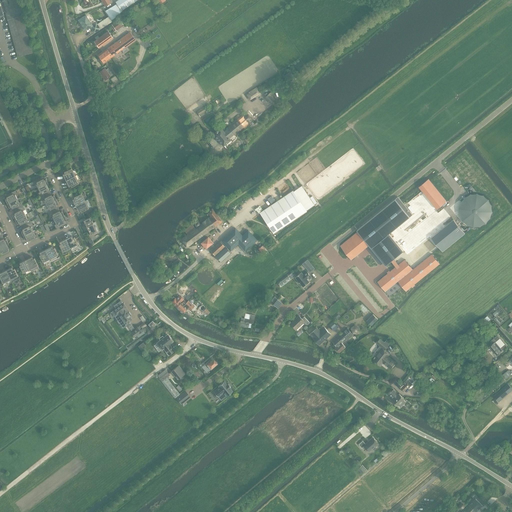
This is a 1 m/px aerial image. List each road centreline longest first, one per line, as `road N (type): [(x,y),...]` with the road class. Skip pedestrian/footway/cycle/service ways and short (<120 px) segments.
road 1 (unclassified): [(511,486),(317,372),(182,331),(147,299),(111,233)]
road 2 (track): [(511,1),(229,224)]
road 3 (unknown): [(83,62),(124,27),(137,38),(134,65),(91,95)]
road 4 (unclassified): [(111,233),(73,109)]
road 5 (residential): [(21,250),(75,223),(46,165)]
